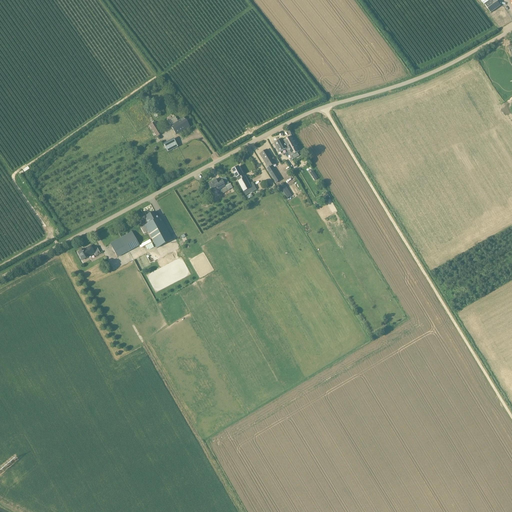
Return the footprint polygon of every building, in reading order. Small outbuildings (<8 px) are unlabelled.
[(491,13),(500,6),(495,0),(480,0),(484,5),(485,5),(491,13)] [(175,117),(168,122),(176,135),(189,127),(183,118),(177,121),(175,117)] [(157,137),(162,134),(155,122),(150,126),(157,137)] [(300,151),(292,136),(290,137),(283,141),(282,139),(271,145),(276,154),(287,148),(293,159),(299,156),(297,153),(300,151)] [(172,139),(162,146),(166,153),(177,146),(172,139)] [(267,150),(260,154),(268,168),(267,169),(276,183),(281,180),(272,166),(276,163),(267,150)] [(239,167),(232,170),(246,195),(256,190),(252,183),(249,185),(245,177),(245,178),(239,167)] [(216,179),(208,183),(211,189),(216,187),(217,191),(218,191),(221,189),(222,190),(218,192),(220,195),(230,190),(229,190),(231,189),(226,178),(222,180),(222,179),(217,182),(216,179)] [(283,182),(277,185),(285,198),(291,195),(283,182)] [(155,212),(145,217),(148,224),(145,226),(157,249),(172,240),(160,218),(158,219),(155,212)] [(132,232),(121,238),(110,244),(117,258),(139,246),(132,232)] [(94,253),(96,256),(100,254),(97,247),(92,249),(90,246),(79,252),(83,260),(94,253)]
